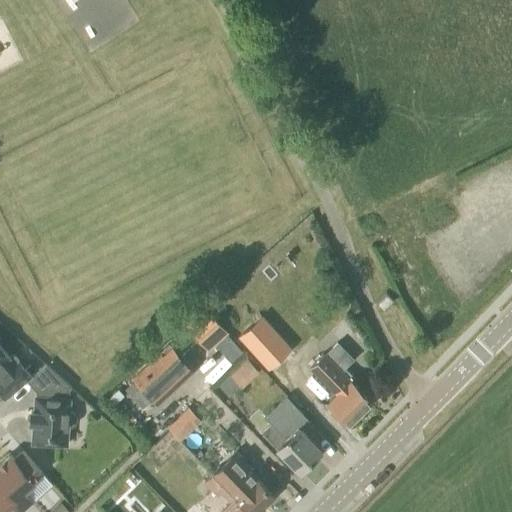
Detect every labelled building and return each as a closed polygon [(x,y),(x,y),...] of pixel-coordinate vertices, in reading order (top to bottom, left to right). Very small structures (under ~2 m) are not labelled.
[(447,183),(371,213),(382,241),(403,232),(410,248),(420,244),(416,234),(460,217),(447,183)] [(383,309),(393,299),(386,291),(376,301),(383,309)] [(213,309),(192,328),(211,347),(231,328),(213,309)] [(260,316),(239,335),(268,368),(291,347),(262,314),(260,316)] [(11,356),(0,342),(0,390),(6,398),(27,380),(33,375),(19,358),(14,362),(10,357),(11,356)] [(132,376),(158,405),(185,380),(159,351),(132,376)] [(323,353),(310,365),(338,393),(328,402),(348,423),(371,400),(352,381),(355,378),(346,368),(342,372),(323,353)] [(248,356),(231,374),(244,387),(261,369),(248,356)] [(70,411),(71,388),(72,387),(46,364),(33,375),(27,380),(37,391),(35,395),(36,395),(35,409),(31,409),(30,422),(34,422),(33,442),(67,445),(69,427),(73,426),(76,423),(77,419),(76,415),(74,412),(70,411)] [(299,470),(321,449),(295,422),(304,413),(287,396),(266,415),(276,426),(266,435),(277,447),(299,470)] [(177,419),(167,428),(180,442),(190,432),(177,419)] [(42,471),(24,450),(14,458),(10,453),(0,462),(0,483),(4,488),(0,492),(0,506),(4,511),(18,511),(33,499),(51,482),(42,471)] [(237,476),(224,463),(212,474),(249,511),(255,511),(273,495),(247,467),(237,476)] [(249,511),(212,474),(205,481),(219,495),(222,492),(232,502),(221,511),(249,511)] [(71,511),(72,511),(61,500),(50,511),(71,511)]
